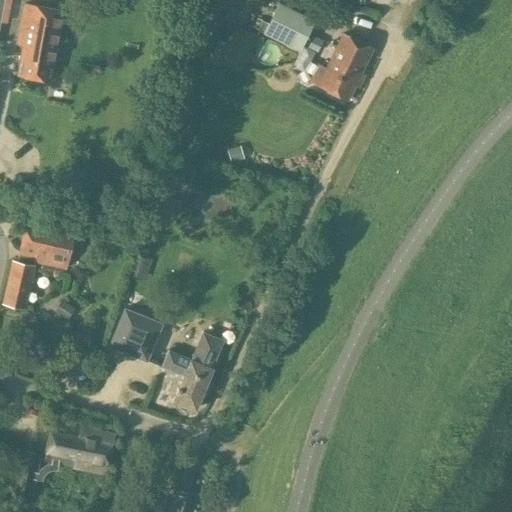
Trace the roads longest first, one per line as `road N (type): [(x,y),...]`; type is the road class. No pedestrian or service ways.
road 1 (unclassified): [(297,511),(338,378),(368,314),(446,190),(511,114)]
road 2 (unclassified): [(108,511),(137,415),(0,375)]
